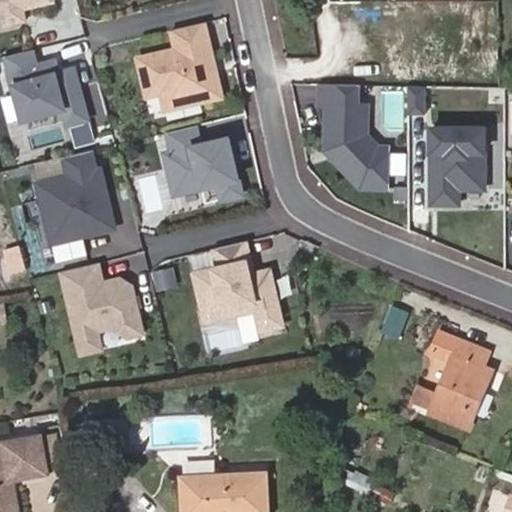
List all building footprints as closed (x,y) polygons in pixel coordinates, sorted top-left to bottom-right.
[(54,4),(53,0),(0,0),(0,14),(3,28),(26,23),(23,11),(54,4)] [(388,32),(388,21),(375,21),(375,32),(388,32)] [(205,25),(173,32),(177,52),(139,61),(148,99),(162,95),(177,92),(181,109),(222,99),(205,25)] [(375,32),(369,32),(370,62),(389,62),(388,32),(375,32)] [(33,52),(7,59),(22,122),(63,113),(66,128),(87,124),(74,73),(58,77),(53,78),(50,65),(37,68),(33,52)] [(380,148),(368,136),(368,106),(358,106),(359,86),(321,85),(320,106),(328,106),(327,137),(332,137),(332,151),(335,160),(362,188),(388,189),(389,148),(380,148)] [(424,115),(424,87),(408,87),(408,115),(424,115)] [(181,109),(177,92),(162,95),(166,113),(181,109)] [(225,117),(208,121),(212,139),(229,135),(225,117)] [(243,197),(230,139),(202,146),(197,127),(169,134),(174,153),(166,155),(176,197),(220,186),(223,201),(243,197)] [(485,190),(484,129),(432,129),(432,205),(459,204),(459,190),(485,190)] [(93,152),(66,159),(70,178),(39,186),(53,242),(57,245),(116,231),(102,171),(98,172),(93,152)] [(287,326),(274,271),(254,276),(246,243),(215,250),(219,270),(195,275),(204,311),(227,305),(228,310),(259,303),(261,308),(266,331),(287,326)] [(146,336),(134,287),(122,280),(105,284),(100,265),(62,274),(82,356),(104,350),(99,332),(113,329),(130,340),(146,336)] [(177,281),(173,268),(155,273),(159,286),(177,281)] [(365,291),(348,291),(348,318),(365,318),(365,291)] [(206,321),(261,308),(259,303),(228,310),(227,305),(204,311),(206,321)] [(480,377),(483,367),(489,353),(441,332),(433,353),(452,361),(432,415),(470,430),(489,381),(480,377)] [(493,371),(483,367),(480,377),(489,381),(493,371)] [(135,420),(103,421),(105,456),(136,455),(135,420)] [(0,511),(22,511),(17,481),(54,474),(49,438),(0,445),(0,511)] [(275,511),(274,474),(185,477),(185,511),(275,511)]
